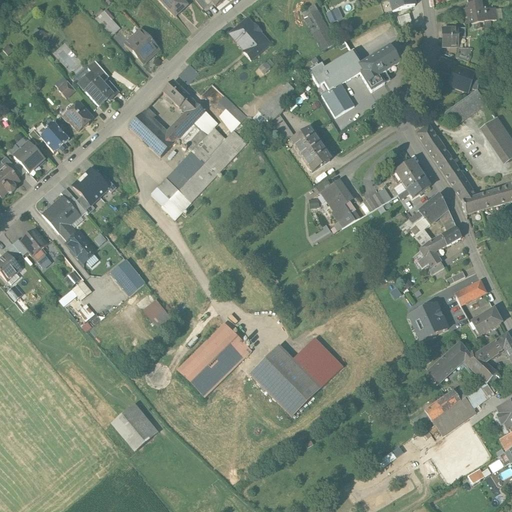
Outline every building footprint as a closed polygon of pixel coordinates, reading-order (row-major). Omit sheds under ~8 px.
[(239,15),(228,0),(221,0),(213,6),(216,10),(227,24),(239,15)] [(386,0),(381,0),(373,3),(370,0),(352,0),(353,4),(355,9),(354,10),(357,17),(377,9),(379,19),(390,16),(386,5),(388,5),(386,0)] [(405,0),(388,5),(386,5),(390,16),(392,25),(408,21),(413,19),(407,0),(405,0)] [(462,0),(426,0),(428,10),(456,4),(463,2),(462,0)] [(204,19),(195,7),(189,3),(181,10),(187,14),(197,26),(204,20),(204,19)] [(355,9),(353,4),(346,8),(347,13),(354,10),(355,9)] [(456,4),(435,9),(438,23),(449,21),(459,19),(459,18),(456,4)] [(187,32),(163,6),(150,18),(174,44),(187,32)] [(216,10),(212,12),(211,11),(206,14),(208,16),(204,19),(204,20),(211,29),(215,34),(227,24),(216,10)] [(357,17),(354,10),(347,13),(351,20),(357,17)] [(463,17),(459,18),(459,19),(449,21),(451,27),(463,24),(464,24),(463,17)] [(408,21),(392,25),(394,31),(398,29),(399,36),(416,32),(413,19),(408,21)] [(197,26),(194,28),(202,37),(211,29),(204,20),(197,26)] [(464,24),(463,24),(466,32),(477,31),(479,25),(474,21),(464,24)] [(392,25),(383,28),(385,33),(394,31),(392,25)] [(383,28),(372,32),(374,37),(385,33),(383,28)] [(319,80),(334,73),(315,31),(299,39),(319,80)] [(477,31),(466,32),(466,38),(463,38),(464,44),(467,44),(467,45),(460,48),(462,56),(469,54),(480,52),(480,51),(493,50),(491,38),(479,40),(477,31)] [(324,41),(330,52),(342,46),(336,35),(324,41)] [(407,40),(397,43),(400,55),(410,52),(407,40)] [(387,46),(378,51),(384,62),(393,57),(387,46)] [(119,57),(111,47),(101,56),(110,65),(119,57)] [(246,48),(229,63),(235,71),(236,70),(243,78),(247,79),(249,77),(255,84),(268,73),(257,61),(256,61),(246,48)] [(456,66),(456,57),(440,57),(440,75),(456,75),(456,66)] [(142,59),(136,64),(134,63),(124,72),(141,91),(151,82),(152,83),(158,77),(142,59)] [(362,62),(353,67),(355,72),(365,66),(362,62)] [(387,77),(366,89),(367,90),(358,96),(360,100),(357,102),(369,121),(381,113),(381,112),(387,108),(381,103),(397,93),(387,77)] [(343,88),(324,100),(320,94),(306,102),(315,118),(322,113),(327,121),(338,115),(357,102),(360,100),(358,96),(355,91),(347,95),(343,88)] [(108,105),(95,90),(88,96),(91,100),(79,111),(99,134),(108,126),(112,122),(105,114),(102,110),(108,105)] [(178,104),(187,113),(197,102),(188,93),(178,104)] [(452,94),(446,114),(464,120),(471,101),(452,94)] [(75,117),(63,103),(55,111),(59,115),(59,116),(67,125),(75,117)] [(118,120),(109,110),(105,114),(112,122),(108,126),(109,128),(118,120)] [(189,126),(172,110),(162,121),(179,136),(180,135),(189,126)] [(297,125),(287,114),(258,141),(268,152),(277,144),(297,125)] [(351,136),(338,115),(327,121),(321,125),(334,147),(351,136)] [(474,119),(442,142),(451,155),(483,132),(474,119)] [(218,131),(239,152),(245,146),(223,125),(218,131)] [(178,167),(203,140),(189,126),(180,135),(186,141),(163,164),(149,151),(155,144),(147,136),(129,155),(160,185),(178,167)] [(78,130),(64,143),(79,159),(84,154),(83,153),(87,150),(87,151),(93,146),(78,130)] [(232,160),(223,168),(212,157),(215,155),(215,152),(203,140),(178,167),(191,181),(150,223),(162,234),(161,236),(174,248),(246,172),(232,160)] [(291,165),(277,144),(268,152),(281,172),(291,165)] [(511,185),(511,173),(494,147),(476,160),(500,194),(511,185)] [(42,149),(29,161),(40,174),(45,170),(39,164),(46,158),(47,156),(46,156),(47,155),(42,149)] [(47,155),(46,156),(47,156),(46,158),(39,164),(45,170),(54,180),(59,176),(63,177),(64,172),(69,167),(53,150),(47,155)] [(461,206),(426,154),(414,163),(424,178),(459,230),(473,226),(461,206)] [(307,160),(289,172),(300,187),(317,175),(307,160)] [(44,187),(29,170),(14,184),(19,189),(27,198),(29,200),(44,187)] [(317,175),(300,187),(310,202),(328,190),(317,175)] [(14,193),(6,184),(1,189),(5,193),(6,192),(17,206),(22,201),(14,193)] [(27,198),(19,189),(14,193),(22,201),(22,202),(27,198)] [(409,190),(392,201),(404,219),(421,208),(416,201),(409,190)] [(5,193),(0,197),(0,223),(1,225),(8,219),(9,220),(11,220),(15,216),(15,214),(15,213),(20,208),(17,206),(6,192),(5,193)] [(81,206),(100,224),(107,217),(108,216),(99,207),(90,197),(81,206)] [(108,216),(107,217),(111,221),(116,216),(103,203),(99,207),(108,216)] [(81,206),(73,214),(82,223),(91,233),(91,232),(100,224),(81,206)] [(421,208),(404,219),(407,223),(409,227),(427,216),(421,208)] [(337,211),(320,223),(332,240),(329,242),(335,252),(347,244),(339,233),(348,227),(337,211)] [(511,215),(510,212),(502,216),(506,231),(511,229),(511,215)] [(74,225),(66,216),(62,220),(66,225),(70,229),(74,225)] [(494,220),(473,226),(459,230),(462,243),(506,231),(502,216),(494,220)] [(404,219),(395,225),(397,229),(407,223),(404,219)] [(375,222),(363,229),(368,238),(370,240),(382,233),(375,222)] [(91,233),(82,223),(77,228),(88,242),(94,236),(91,232),(91,233)] [(436,224),(416,241),(420,246),(427,254),(438,245),(444,239),(436,224)] [(66,225),(55,234),(53,232),(43,241),(59,260),(60,259),(68,269),(77,261),(69,251),(80,242),(70,229),(66,225)] [(364,232),(359,236),(363,242),(368,238),(364,232)] [(444,239),(438,245),(442,255),(449,250),(444,239)] [(416,241),(406,249),(409,254),(420,246),(416,241)] [(409,254),(405,257),(421,277),(429,270),(421,260),(427,254),(420,246),(409,254)] [(449,250),(442,255),(445,261),(452,257),(449,250)] [(30,254),(16,265),(21,272),(32,284),(39,278),(35,273),(41,268),(30,254)] [(327,254),(307,265),(311,271),(331,260),(327,254)] [(452,257),(438,265),(443,274),(457,267),(452,257)] [(101,260),(94,265),(100,272),(107,267),(101,260)] [(68,269),(67,269),(70,273),(70,276),(81,288),(85,288),(96,278),(96,277),(94,279),(77,261),(68,269)] [(16,265),(14,262),(9,266),(17,275),(21,272),(16,265)] [(438,265),(430,270),(429,270),(421,277),(417,280),(422,286),(431,281),(443,274),(438,265)] [(9,281),(2,287),(1,286),(0,287),(0,298),(8,307),(16,300),(22,296),(9,281)] [(422,286),(415,290),(419,296),(426,293),(428,297),(438,291),(431,281),(422,286)] [(145,311),(126,287),(110,300),(129,324),(145,311)] [(71,299),(62,306),(70,314),(78,307),(71,299)] [(459,300),(443,308),(446,313),(462,305),(459,300)] [(82,306),(59,326),(64,332),(77,323),(80,327),(91,319),(82,306)] [(411,333),(421,325),(406,306),(396,314),(411,333)] [(477,310),(451,324),(453,326),(457,335),(482,322),(477,310)] [(22,322),(15,314),(9,319),(16,327),(22,322)] [(393,327),(400,323),(394,315),(387,319),(393,327)] [(174,351),(154,326),(142,337),(162,361),(174,351)] [(86,331),(77,339),(84,348),(93,341),(86,331)] [(417,340),(409,344),(413,354),(410,356),(411,356),(414,355),(420,369),(444,358),(432,333),(426,336),(426,335),(416,339),(417,340)] [(490,338),(465,353),(473,366),(498,352),(490,338)] [(223,352),(177,398),(203,424),(249,379),(223,352)] [(511,392),(511,379),(503,362),(496,368),(501,376),(510,394),(511,392)] [(473,383),(469,380),(458,368),(423,398),(437,412),(460,390),(483,412),(485,410),(493,402),(480,390),(473,383)] [(496,368),(473,383),(480,390),(501,376),(496,368)] [(319,417),(277,374),(248,402),(291,445),(319,417)] [(170,407),(170,402),(169,397),(167,392),(162,389),(157,388),(152,390),(148,392),(145,397),(144,402),(145,407),(148,411),(152,414),(157,415),(162,414),(167,411),(170,407)] [(440,442),(428,450),(438,463),(471,439),(469,437),(490,422),(483,412),(472,419),(457,429),(440,442)] [(453,423),(450,419),(433,431),(440,442),(457,429),(456,428),(462,424),(459,419),(453,423)] [(511,454),(511,428),(492,438),(502,459),(511,454)] [(135,430),(110,449),(134,478),(158,459),(135,430)] [(383,493),(394,485),(389,478),(378,486),(383,493)] [(479,496),(483,503),(507,490),(501,479),(494,483),(496,487),(479,496)] [(472,500),(465,504),(470,511),(477,507),(472,500)]
